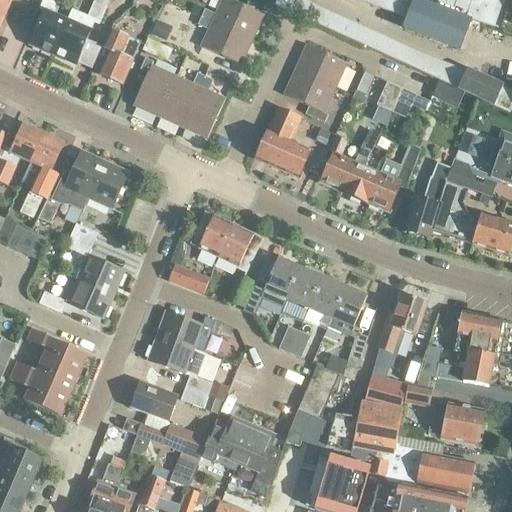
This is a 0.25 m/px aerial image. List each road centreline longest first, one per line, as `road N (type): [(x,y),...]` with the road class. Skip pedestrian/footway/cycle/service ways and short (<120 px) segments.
road 1 (residential): [(511,294),(403,268),(190,170)]
road 2 (residential): [(190,170),(76,454)]
road 3 (residential): [(190,170),(0,85)]
